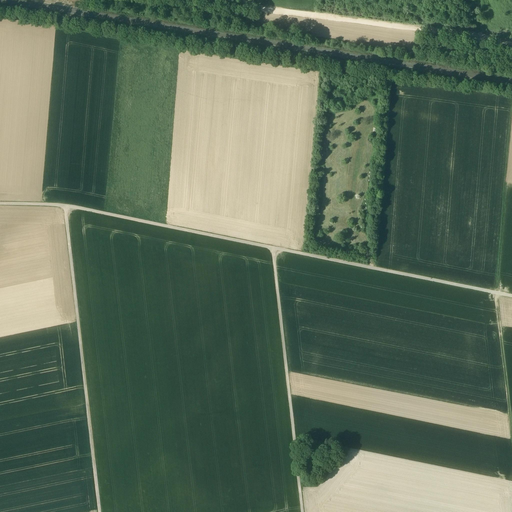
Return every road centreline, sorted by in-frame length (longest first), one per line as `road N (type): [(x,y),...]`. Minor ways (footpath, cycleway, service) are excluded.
road 1 (track): [(99,511),(64,205)]
road 2 (track): [(303,511),(275,247)]
road 3 (track): [(511,97),(493,292)]
road 4 (track): [(511,452),(493,292)]
